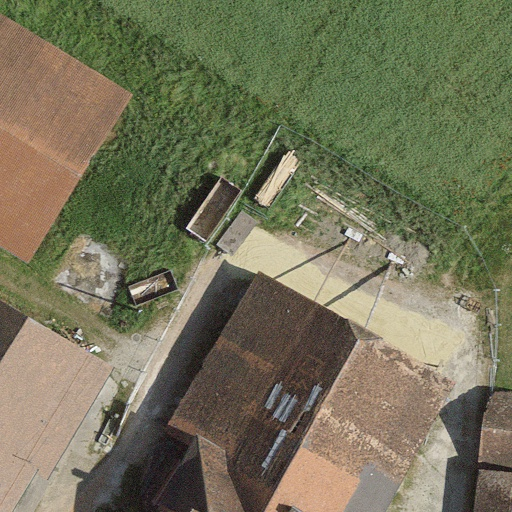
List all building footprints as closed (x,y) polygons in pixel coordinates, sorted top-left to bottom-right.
[(0,15),(0,245),(36,267),(138,99),(0,15)] [(388,511),(461,386),(265,275),(170,433),(191,452),(312,511),(388,511)] [(115,369),(0,300),(0,511),(13,511),(36,470),(50,478),(115,369)] [(511,511),(511,424),(485,422),(479,511),(511,511)] [(312,511),(191,452),(160,511),(312,511)]
